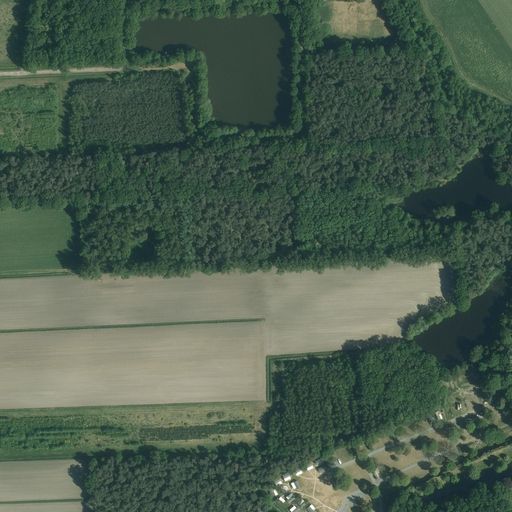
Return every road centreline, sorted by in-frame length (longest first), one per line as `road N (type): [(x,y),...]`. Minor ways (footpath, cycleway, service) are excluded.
road 1 (track): [(511,136),(448,97),(423,39)]
road 2 (track): [(120,69),(0,74)]
